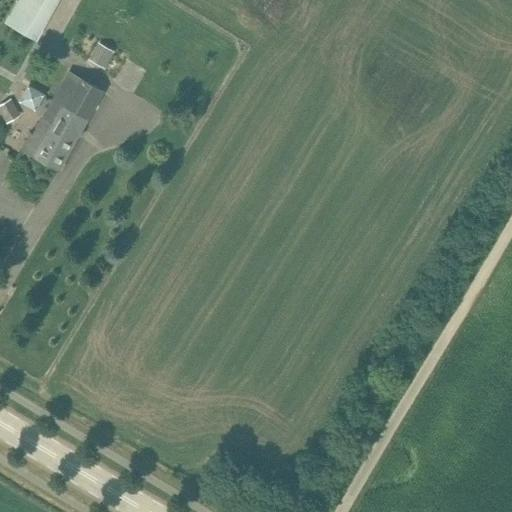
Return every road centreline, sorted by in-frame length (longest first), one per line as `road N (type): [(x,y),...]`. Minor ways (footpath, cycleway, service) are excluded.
road 1 (unclassified): [(342,511),(511,229)]
road 2 (secondary): [(145,511),(0,423)]
